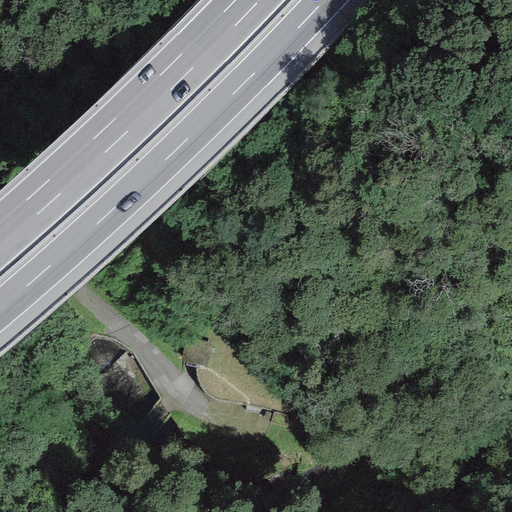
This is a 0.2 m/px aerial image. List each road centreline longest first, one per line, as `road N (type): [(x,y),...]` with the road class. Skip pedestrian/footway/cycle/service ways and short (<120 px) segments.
road 1 (motorway): [(0,309),(323,0)]
road 2 (motorway): [(247,0),(0,234)]
